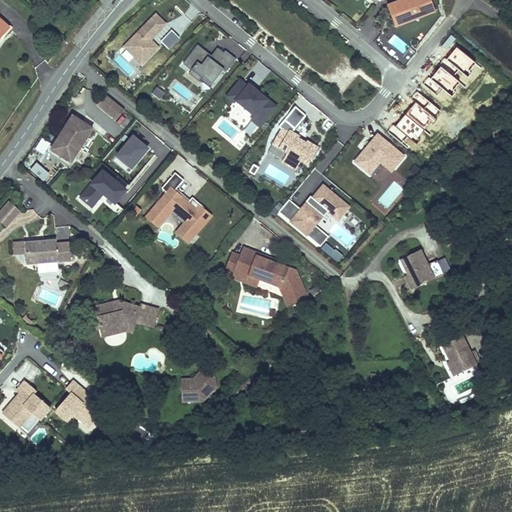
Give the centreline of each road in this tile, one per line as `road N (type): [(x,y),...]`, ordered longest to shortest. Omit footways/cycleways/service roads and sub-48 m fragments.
road 1 (residential): [(200,0),(347,117),(371,109),(389,75),(308,0)]
road 2 (residential): [(73,61),(338,277)]
road 3 (tertiary): [(0,167),(73,61)]
